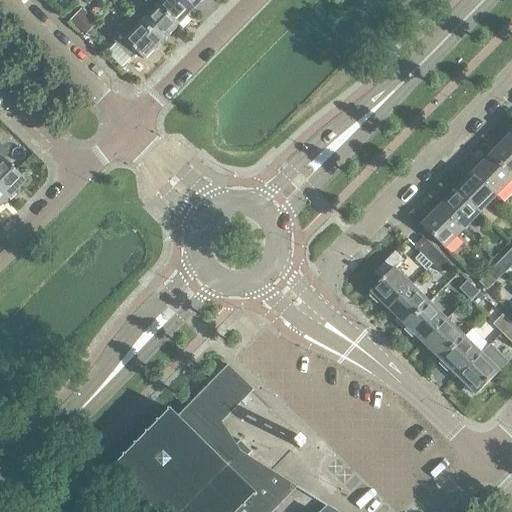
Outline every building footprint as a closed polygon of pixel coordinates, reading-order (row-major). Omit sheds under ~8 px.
[(66,0),(56,0),(54,2),(63,11),(70,4),(66,0)] [(161,43),(177,26),(158,7),(150,0),(147,0),(132,15),(161,43)] [(177,26),(194,9),(184,0),(164,0),(158,7),(177,26)] [(184,0),(194,9),(202,0),(184,0)] [(82,9),(71,21),(86,35),(97,23),(82,9)] [(144,60),(161,43),(132,15),(110,38),(132,59),(137,53),(144,60)] [(511,142),(508,138),(491,156),(511,176),(511,142)] [(0,190),(9,199),(26,181),(3,158),(9,153),(0,143),(0,190)] [(511,176),(491,156),(474,173),(497,196),(511,181),(511,176)] [(474,173),(457,190),(481,213),(497,196),(474,173)] [(0,207),(9,199),(0,190),(0,207)] [(457,190),(440,208),(464,231),(481,213),(457,190)] [(440,208),(422,226),(429,233),(446,249),(464,231),(440,208)] [(442,256),(424,238),(415,248),(433,265),(442,256)] [(381,281),(371,292),(388,309),(412,285),(395,270),(403,261),(395,253),(374,274),(381,281)] [(451,265),(442,256),(433,265),(442,274),(451,265)] [(505,273),(511,266),(511,263),(505,257),(497,265),(505,273)] [(496,282),(505,273),(497,265),(488,274),(496,282)] [(488,291),(496,282),(488,274),(480,283),(488,291)] [(461,289),(469,297),(476,289),(468,281),(461,289)] [(412,285),(388,309),(406,327),(429,303),(412,285)] [(486,299),(476,289),(469,297),(478,307),(486,299)] [(429,303),(406,327),(424,344),(447,320),(429,303)] [(494,325),(503,333),(511,324),(503,316),(494,325)] [(447,320),(424,344),(441,361),(465,337),(447,320)] [(511,324),(503,333),(511,342),(511,324)] [(465,337),(441,361),(459,378),(482,354),(465,337)] [(482,354),(459,378),(476,395),(500,371),(507,364),(490,347),(482,354)] [(254,390),(229,366),(179,417),(170,408),(168,408),(168,410),(169,412),(160,421),(159,420),(156,420),(157,422),(158,423),(149,433),(148,432),(146,431),(146,433),(147,435),(138,444),(137,443),(135,443),(135,445),(136,446),(127,456),(126,455),(124,455),(124,457),(125,458),(115,468),(114,466),(112,466),(112,468),(156,511),(274,511),(298,487),(273,472),(249,457),(253,453),(240,441),(237,445),(223,423),(242,402),(246,406),(252,400),(248,396),(254,390)] [(306,442),(301,436),(294,443),(300,449),(306,442)]
